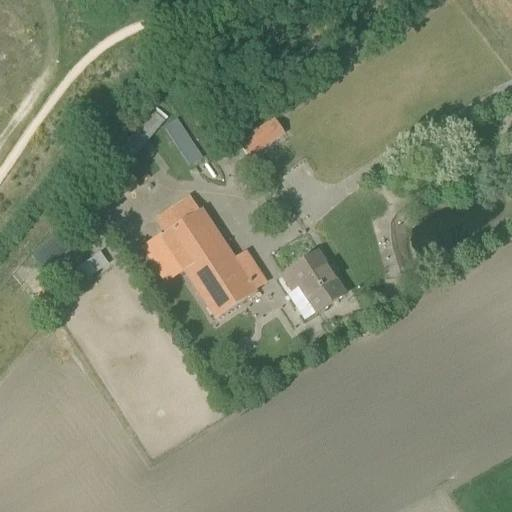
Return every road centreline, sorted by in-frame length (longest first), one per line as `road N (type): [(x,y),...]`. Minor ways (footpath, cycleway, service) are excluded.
road 1 (track): [(306,216),(511,92)]
road 2 (track): [(0,143),(75,40),(67,0)]
